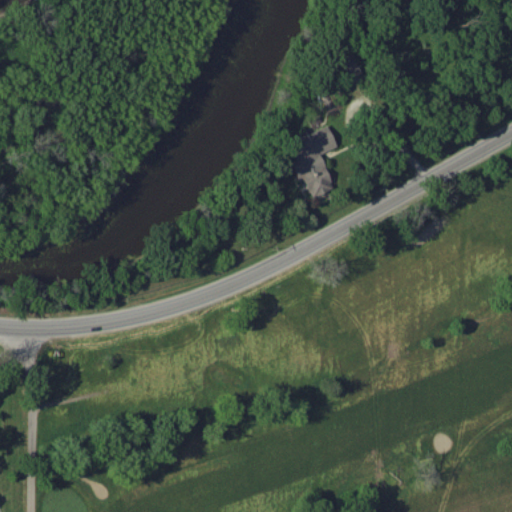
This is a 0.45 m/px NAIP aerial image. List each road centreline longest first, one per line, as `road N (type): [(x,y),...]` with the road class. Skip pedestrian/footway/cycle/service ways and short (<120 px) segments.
road 1 (secondary): [(511,128),(284,258),(191,298),(101,325),(0,327)]
road 2 (track): [(18,330),(25,511)]
